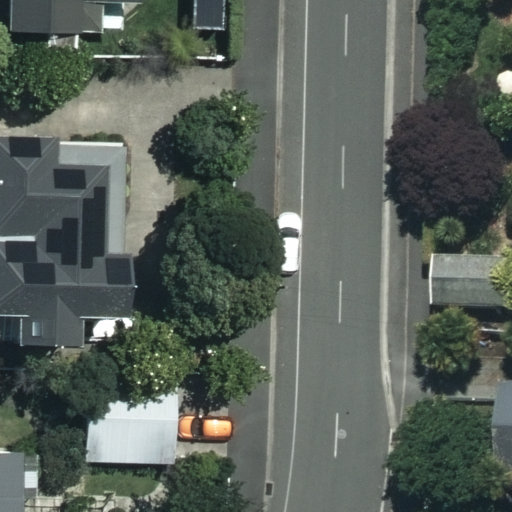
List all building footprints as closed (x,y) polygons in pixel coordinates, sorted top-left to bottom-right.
[(127,0),(0,0),(0,36),(128,36),(127,0)] [(119,143),(0,145),(0,351),(73,350),(72,314),(122,313),(119,143)] [(511,270),(440,270),(439,315),(511,316),(511,270)] [(227,467),(228,388),(84,385),(83,464),(227,467)] [(16,511),(16,467),(0,466),(0,511),(16,511)]
